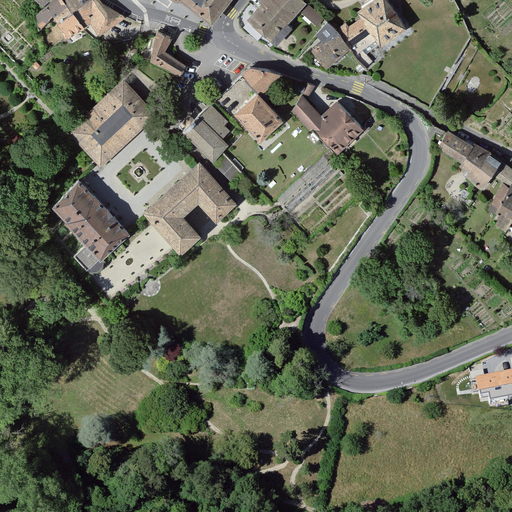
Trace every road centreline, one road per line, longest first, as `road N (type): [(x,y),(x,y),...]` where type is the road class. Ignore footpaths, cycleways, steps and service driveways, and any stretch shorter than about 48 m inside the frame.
road 1 (tertiary): [(511,332),(396,378),(351,380),(323,360),(316,321),(421,159),(403,112),(334,80)]
road 2 (track): [(322,511),(217,470),(175,466),(114,481),(62,478),(0,445)]
road 3 (residential): [(511,155),(365,79),(334,80)]
road 4 (tertiary): [(334,80),(219,38)]
